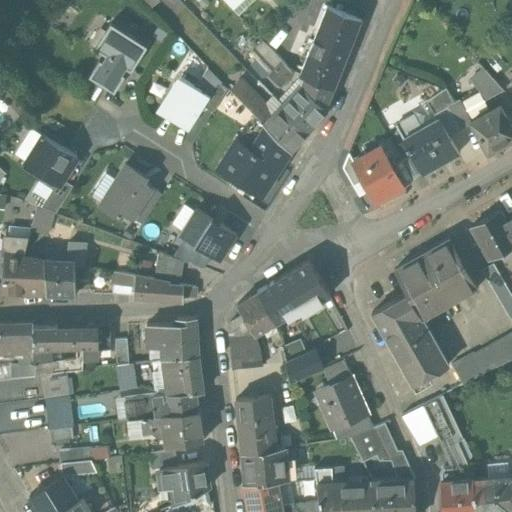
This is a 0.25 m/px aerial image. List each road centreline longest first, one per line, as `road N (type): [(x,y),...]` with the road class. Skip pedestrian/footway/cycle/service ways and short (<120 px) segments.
road 1 (residential): [(357,237),(343,294),(419,472),(423,511)]
road 2 (residential): [(275,230),(138,137),(83,156)]
road 3 (residential): [(0,316),(217,308)]
road 4 (residential): [(233,511),(212,339),(217,308)]
road 5 (residential): [(321,169),(388,0)]
road 6 (residential): [(511,162),(357,237)]
